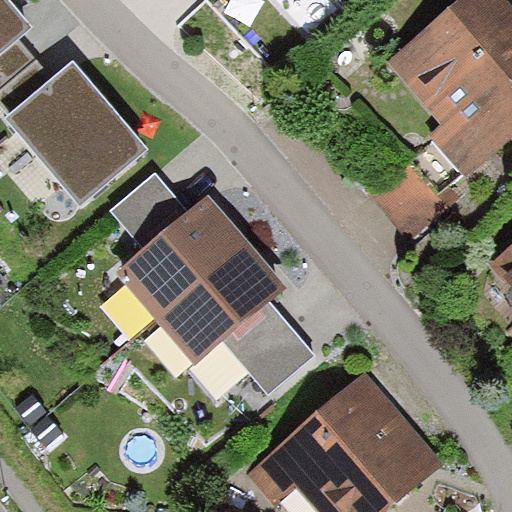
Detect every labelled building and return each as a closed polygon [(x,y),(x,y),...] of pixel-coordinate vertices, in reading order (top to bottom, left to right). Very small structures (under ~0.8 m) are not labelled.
[(228,0),(238,10),(248,0),(228,0)] [(511,9),(504,0),(468,0),(391,66),(441,124),(427,136),(467,182),(511,144),(511,9)] [(0,5),(0,55),(25,34),(0,5)] [(61,72),(0,126),(0,130),(74,214),(137,158),(61,72)] [(416,252),(455,223),(418,174),(379,203),(416,252)] [(200,204),(113,281),(193,372),(280,295),(200,204)] [(511,247),(483,273),(511,305),(511,247)] [(383,511),(433,468),(355,379),(239,481),(266,511),(270,511),(290,494),(306,511),(383,511)]
